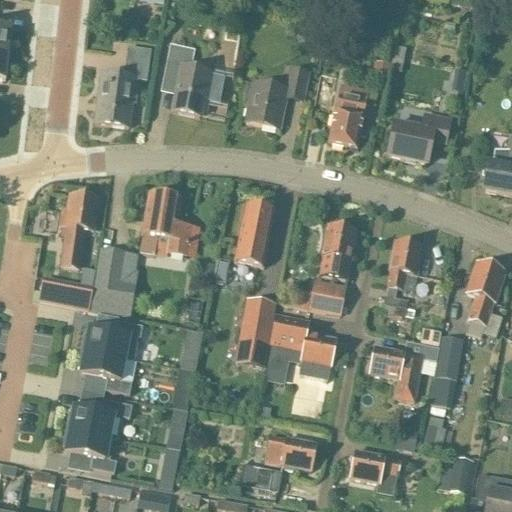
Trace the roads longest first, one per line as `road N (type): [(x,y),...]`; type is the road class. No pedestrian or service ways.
road 1 (unclassified): [(54,161),(179,158),(282,168),(380,195)]
road 2 (residential): [(321,508),(380,195)]
road 3 (unclassified): [(54,161),(71,0)]
road 4 (residential): [(0,448),(25,310),(6,300)]
road 5 (unclassified): [(380,195),(511,245)]
road 6 (residential): [(6,300),(23,172)]
